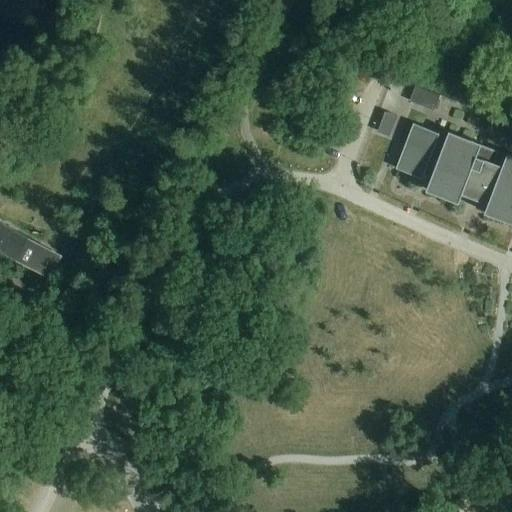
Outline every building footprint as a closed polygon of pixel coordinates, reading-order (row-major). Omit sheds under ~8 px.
[(415,87),(409,102),(433,111),(439,96),(415,87)] [(487,132),(511,141),(511,139),(511,124),(493,117),(487,132)] [(412,124),(394,170),(421,180),(422,176),(429,178),(424,191),(457,203),(463,188),(489,198),(483,213),(511,224),(511,156),(505,154),(507,149),(482,139),(480,145),(447,132),(445,137),(412,124)] [(0,251),(29,268),(40,248),(39,248),(15,235),(4,233),(0,230),(0,251)] [(39,272),(39,273),(49,278),(58,260),(49,255),(39,272)]
